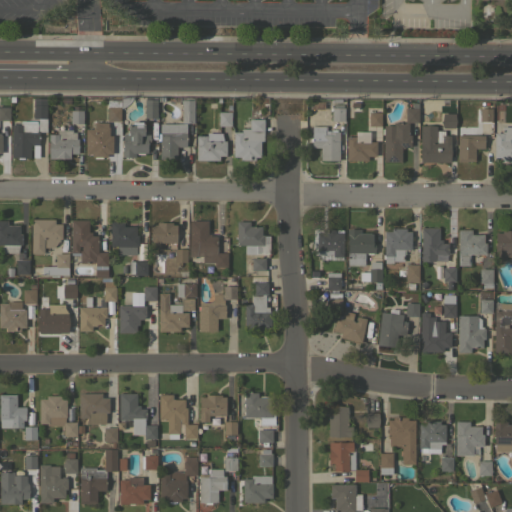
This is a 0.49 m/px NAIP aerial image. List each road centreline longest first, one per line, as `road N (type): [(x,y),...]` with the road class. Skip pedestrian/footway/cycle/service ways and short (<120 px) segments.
road 1 (residential): [(0,368),(292,363),(411,385),(511,388)]
road 2 (residential): [(0,197),(511,200)]
road 3 (primary): [(511,56),(88,53)]
road 4 (primary): [(89,78),(511,82)]
road 5 (residential): [(294,511),(289,121)]
